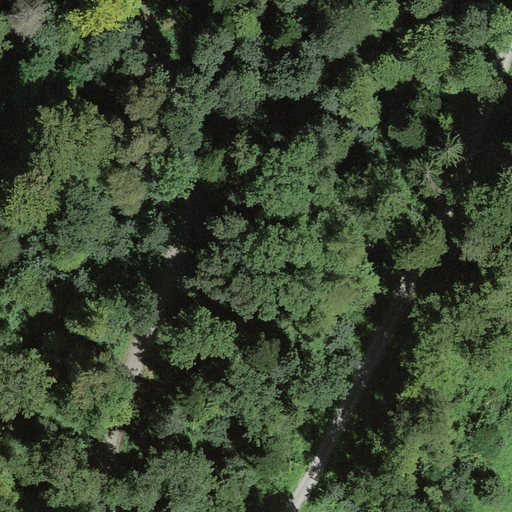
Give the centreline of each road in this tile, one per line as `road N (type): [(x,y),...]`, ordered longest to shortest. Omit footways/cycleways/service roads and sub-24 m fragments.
road 1 (track): [(109,511),(109,440),(179,241),(182,170),(171,108),(126,0)]
road 2 (track): [(511,39),(338,429),(289,511)]
